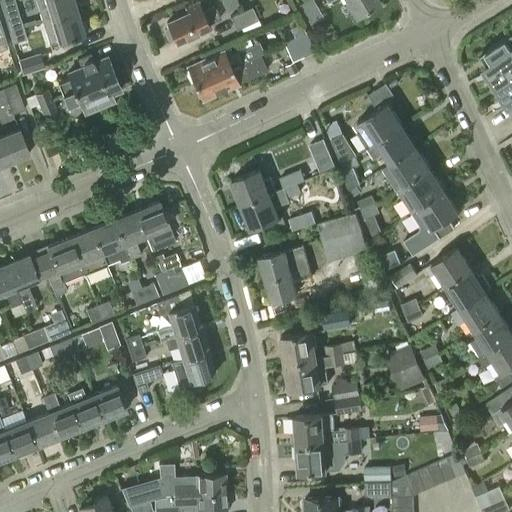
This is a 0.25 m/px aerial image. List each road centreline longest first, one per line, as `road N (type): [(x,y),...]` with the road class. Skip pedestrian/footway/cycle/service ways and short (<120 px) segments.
road 1 (residential): [(177,149),(433,32)]
road 2 (residential): [(256,400),(0,502)]
road 3 (residential): [(256,400),(221,252),(177,149)]
road 4 (residential): [(511,212),(433,32)]
road 5 (residential): [(0,223),(177,149)]
road 6 (residential): [(177,149),(116,0)]
